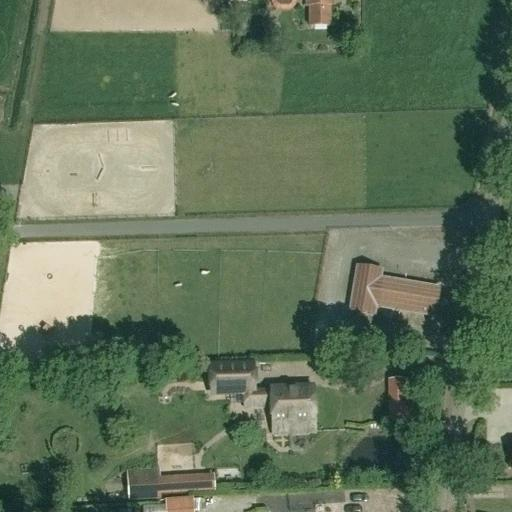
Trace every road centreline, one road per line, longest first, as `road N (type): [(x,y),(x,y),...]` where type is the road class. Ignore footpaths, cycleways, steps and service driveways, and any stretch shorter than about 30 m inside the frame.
road 1 (unclassified): [(0,231),(494,218)]
road 2 (unclassified): [(441,511),(494,218)]
